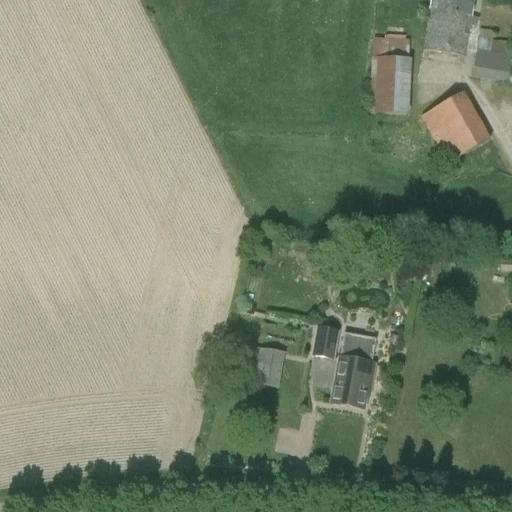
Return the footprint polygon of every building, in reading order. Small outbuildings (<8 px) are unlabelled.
[(431,0),(423,51),(465,58),(474,0),(431,0)] [(411,61),(408,61),(409,41),(405,41),(405,29),(387,28),(386,37),(384,37),(384,40),(372,40),(369,114),(408,116),(411,61)] [(511,45),(479,40),(473,78),(511,84),(511,45)] [(447,165),(489,140),(463,93),(421,118),(447,165)] [(311,357),(334,362),(339,332),(316,328),(311,357)] [(344,334),(332,406),(363,411),(367,387),(369,388),(373,365),(371,365),(376,340),(344,334)] [(249,385),(268,388),(274,353),(255,349),(249,385)]
